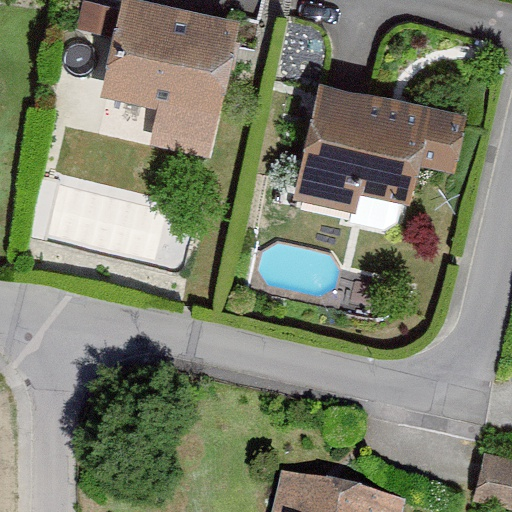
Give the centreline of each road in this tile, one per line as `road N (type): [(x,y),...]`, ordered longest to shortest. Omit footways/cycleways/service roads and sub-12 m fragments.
road 1 (residential): [(44,320),(397,387),(466,363),(511,171)]
road 2 (residential): [(44,320),(39,511)]
